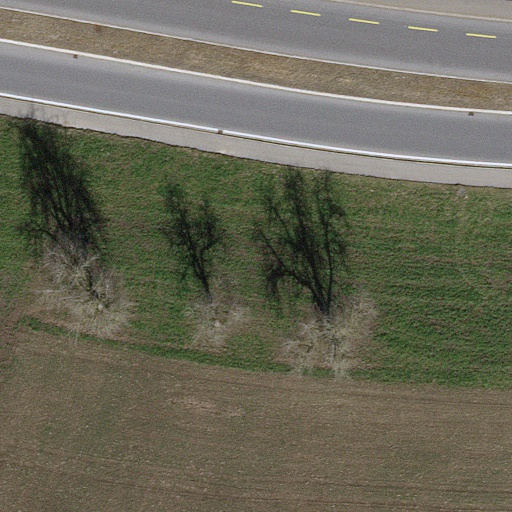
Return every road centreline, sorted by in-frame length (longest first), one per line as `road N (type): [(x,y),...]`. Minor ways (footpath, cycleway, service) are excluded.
road 1 (secondary): [(0,62),(426,127),(511,131)]
road 2 (secondary): [(511,54),(321,35),(111,0)]
